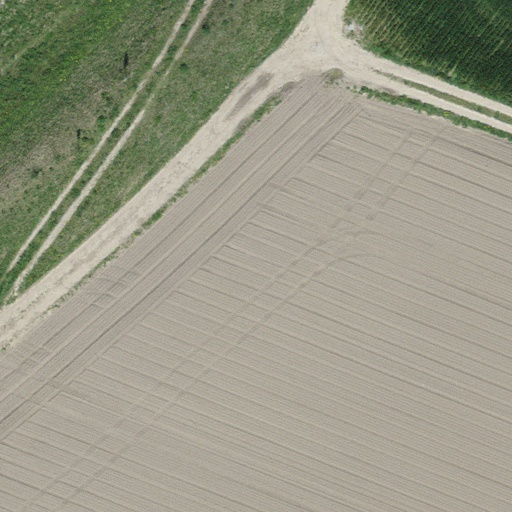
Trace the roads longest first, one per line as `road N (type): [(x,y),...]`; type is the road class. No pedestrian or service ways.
road 1 (track): [(334,0),(306,40),(134,212),(0,330)]
road 2 (track): [(0,296),(181,42),(200,0)]
road 3 (track): [(306,40),(511,120)]
